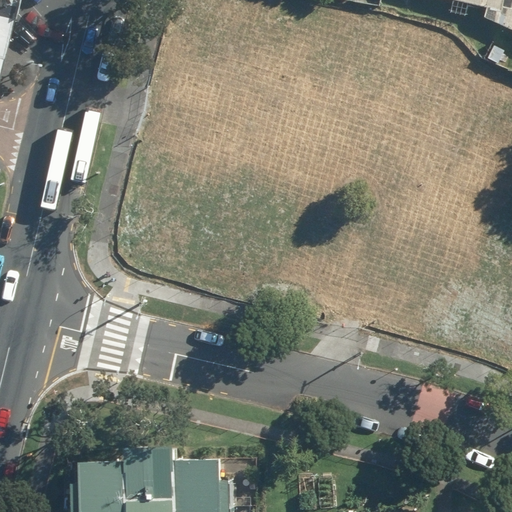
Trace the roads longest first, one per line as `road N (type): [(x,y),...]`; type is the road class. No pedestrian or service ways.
road 1 (residential): [(16,317),(385,402),(511,447)]
road 2 (secondary): [(16,317),(94,0)]
